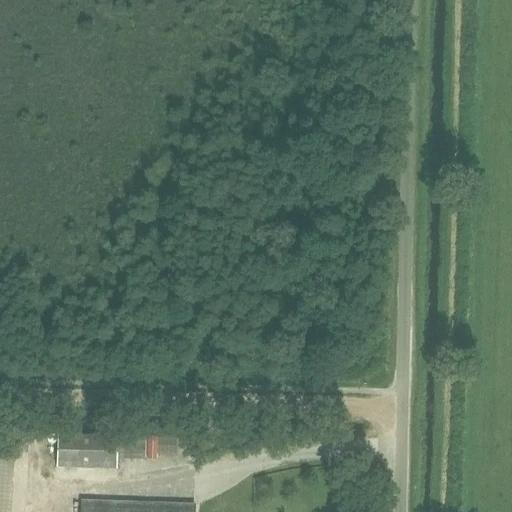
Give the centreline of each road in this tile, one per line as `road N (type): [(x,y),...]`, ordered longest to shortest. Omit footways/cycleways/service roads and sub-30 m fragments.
road 1 (unclassified): [(403,511),(409,0)]
road 2 (track): [(0,398),(402,409)]
